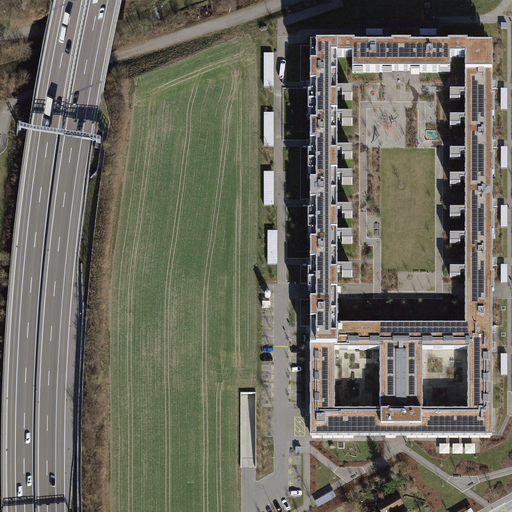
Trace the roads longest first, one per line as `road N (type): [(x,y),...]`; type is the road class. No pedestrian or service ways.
road 1 (motorway): [(52,511),(63,244),(104,0)]
road 2 (motorway): [(69,0),(31,241),(20,511)]
